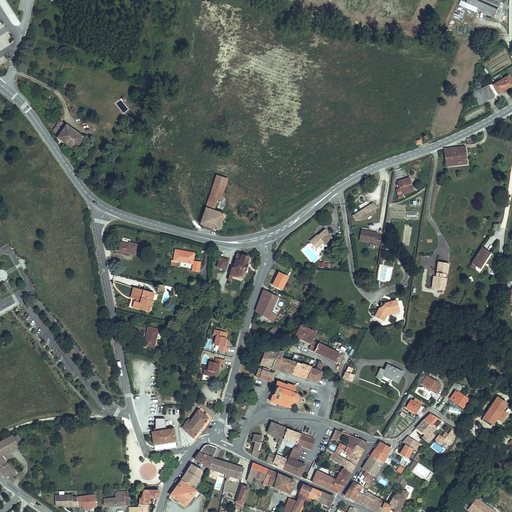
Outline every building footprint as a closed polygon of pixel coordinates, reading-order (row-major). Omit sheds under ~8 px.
[(466,0),(465,1),(462,0),(460,0),(458,5),(463,7),(470,11),(480,16),(492,21),(498,8),(501,0),(466,0)] [(481,105),(511,86),(511,77),(511,75),(496,84),(495,82),(475,94),(481,105)] [(63,119),(54,132),(70,144),(80,131),(63,119)] [(445,152),(446,167),(468,165),(466,149),(445,152)] [(216,184),(208,181),(205,190),(213,192),(216,184)] [(399,201),(398,199),(408,195),(406,188),(407,187),(406,182),(394,186),(396,192),(392,194),(395,202),(399,201)] [(208,205),(213,192),(205,190),(195,218),(213,224),(219,209),(208,205)] [(237,195),(235,200),(249,204),(250,199),(237,195)] [(364,207),(349,214),(352,219),(361,219),(374,213),(372,210),(375,209),(372,203),(368,205),(369,206),(364,209),(364,207)] [(314,231),(306,237),(313,246),(320,240),(321,241),(329,235),(323,227),(315,233),(314,231)] [(374,235),(356,232),(354,242),(376,247),(377,238),(373,237),(374,235)] [(119,238),(117,246),(133,250),(136,240),(128,238),(128,240),(119,238)] [(183,249),(184,247),(175,245),(173,256),(192,259),(193,251),(183,249)] [(474,245),(465,259),(469,262),(473,264),(482,250),(474,245)] [(248,252),(235,248),(234,253),(232,257),(233,258),(231,264),(230,263),(226,276),(229,277),(230,273),(240,277),(248,252)] [(226,256),(218,253),(215,262),(223,265),(226,256)] [(193,257),(191,267),(198,269),(200,259),(193,257)] [(440,294),(444,266),(434,265),(432,276),(431,280),(429,279),(427,292),(440,294)] [(379,266),(378,281),(391,281),(392,266),(379,266)] [(276,269),(272,281),(280,284),(285,272),(276,269)] [(135,294),(133,299),(150,304),(153,293),(148,292),(150,286),(144,284),(145,283),(139,281),(138,285),(133,284),(132,289),(137,291),(137,294),(135,294)] [(275,292),(264,286),(255,307),(266,315),(271,303),(275,292)] [(376,304),(370,317),(379,321),(383,312),(395,308),(392,299),(376,304)] [(148,321),(143,341),(153,343),(158,324),(148,321)] [(273,323),(267,329),(273,336),(280,330),(273,323)] [(291,334),(307,341),(308,340),(308,337),(309,335),(312,331),(295,324),(291,334)] [(225,328),(215,325),(214,331),(211,339),(217,341),(215,345),(224,348),(225,343),(223,342),(224,337),(223,337),(223,334),(225,328)] [(308,340),(307,341),(304,347),(319,353),(323,347),(308,340)] [(339,354),(323,347),(319,353),(336,361),(339,354)] [(270,365),(275,349),(261,349),(257,361),(270,365)] [(275,367),(281,350),(275,349),(270,365),(275,367)] [(280,368),(286,350),(284,350),(281,350),(275,367),(280,368)] [(285,370),(292,352),(286,350),(280,368),(285,370)] [(204,364),(202,369),(212,372),(214,365),(214,363),(216,364),(218,359),(220,359),(221,355),(213,352),(211,357),(206,355),(204,364)] [(295,358),(297,353),(292,352),(285,370),(290,371),(294,360),(295,358)] [(306,376),(310,365),(294,360),(290,371),(306,376)] [(319,370),(322,371),(324,364),(312,360),(310,365),(306,376),(315,379),(319,370)] [(383,363),(380,370),(376,368),(373,375),(377,377),(379,373),(386,376),(386,375),(389,376),(388,379),(394,381),(399,370),(383,363)] [(260,367),(256,366),(254,373),(269,379),(273,371),(268,369),(268,367),(261,365),(260,367)] [(419,365),(415,373),(416,373),(416,374),(418,376),(416,380),(415,380),(423,385),(430,390),(433,385),(430,383),(431,381),(422,374),(425,369),(419,365)] [(351,373),(346,371),(342,369),(340,377),(349,380),(351,373)] [(298,394),(298,392),(299,390),(293,387),(294,384),(286,381),(285,382),(276,378),(274,384),(271,383),(269,389),(271,390),(268,400),(275,403),(276,400),(293,408),(298,394)] [(452,378),(448,384),(454,388),(450,394),(451,395),(449,398),(460,406),(466,396),(456,389),(459,384),(452,378)] [(408,393),(405,392),(398,403),(413,412),(417,404),(418,401),(412,397),(410,400),(405,397),(408,393)] [(483,395),(475,407),(479,409),(487,398),(483,395)] [(493,401),(481,419),(489,425),(502,407),(493,401)] [(185,415),(180,424),(193,431),(205,411),(194,404),(188,416),(185,415)] [(428,410),(422,417),(433,428),(440,418),(428,410)] [(164,421),(162,414),(151,414),(151,417),(153,423),(164,421)] [(433,428),(422,417),(415,426),(426,435),(429,430),(431,431),(433,428)] [(268,418),(264,430),(270,432),(270,435),(273,436),(273,438),(278,440),(280,434),(284,425),(268,418)] [(164,421),(153,423),(151,429),(154,440),(175,436),(172,424),(165,425),(164,421)] [(284,425),(280,434),(294,439),(295,440),(298,431),(296,430),(284,425)] [(348,441),(345,440),(343,439),(341,442),(345,444),(351,448),(354,444),(362,447),(365,441),(334,426),(332,425),(331,428),(334,429),(336,431),(337,432),(347,436),(350,438),(348,441)] [(446,433),(450,437),(454,431),(449,428),(446,433)] [(18,441),(13,431),(0,437),(0,449),(1,450),(18,441)] [(309,447),(313,436),(298,431),(295,440),(291,444),(291,445),(296,448),(297,447),(300,442),(309,447)] [(256,447),(259,433),(251,432),(249,437),(252,438),(249,450),(252,452),(254,447),(256,447)] [(441,440),(443,437),(438,433),(434,438),(439,443),(441,440)] [(407,435),(401,440),(404,442),(409,446),(413,439),(407,435)] [(212,453),(215,445),(209,442),(210,440),(205,437),(194,455),(208,466),(208,465),(212,454),(212,453)] [(413,439),(409,446),(412,448),(417,441),(413,439)] [(385,454),(389,446),(386,444),(382,443),(377,440),(373,447),(385,454)] [(406,456),(412,448),(409,446),(404,442),(399,451),(403,453),(402,454),(406,456)] [(263,444),(260,443),(257,454),(262,456),(265,448),(263,447),(263,444)] [(345,454),(344,457),(353,463),(362,447),(354,444),(351,448),(345,444),(343,448),(352,454),(350,457),(345,454)] [(287,453),(282,465),(293,470),(295,471),(296,469),(295,468),(297,465),(298,466),(301,461),(291,455),(292,452),(295,454),(297,449),(296,448),(291,445),(287,453)] [(507,446),(499,454),(504,458),(511,450),(507,446)] [(385,454),(373,447),(369,452),(382,461),(386,455),(385,454)] [(271,458),(274,451),(267,448),(265,455),(271,458)] [(1,450),(0,449),(0,463),(8,473),(15,469),(1,450)] [(276,451),(272,461),(282,465),(287,453),(283,452),(282,454),(276,451)] [(344,457),(335,451),(331,457),(340,463),(342,464),(349,469),(353,463),(344,457)] [(382,461),(369,452),(365,459),(379,467),(382,461)] [(212,454),(208,465),(226,471),(229,460),(212,454)] [(251,459),(246,477),(250,477),(252,472),(257,474),(256,476),(260,478),(259,482),(264,485),(265,481),(267,473),(264,472),(267,465),(263,464),(257,461),(251,459)] [(379,467),(365,459),(361,464),(360,466),(366,470),(374,474),(379,467)] [(191,460),(180,476),(193,486),(202,469),(202,466),(191,460)] [(243,464),(229,460),(226,471),(240,475),(243,464)] [(412,470),(417,463),(413,460),(408,467),(412,470)] [(267,473),(265,481),(287,489),(292,476),(273,468),(267,465),(264,472),(267,473)] [(321,484),(327,472),(322,469),(315,466),(309,478),(315,481),(321,484)] [(334,476),(333,479),(341,484),(349,470),(341,466),(334,476)] [(374,474),(366,470),(363,474),(367,476),(371,479),(374,474)] [(334,476),(327,472),(321,484),(328,487),(333,479),(334,476)] [(385,504),(382,502),(378,510),(383,511),(384,511),(388,505),(392,506),(391,509),(396,511),(399,506),(398,506),(403,494),(404,495),(407,489),(401,486),(404,480),(398,474),(393,479),(398,486),(390,497),(385,504)] [(193,486),(180,476),(179,478),(169,492),(184,502),(196,487),(193,486)] [(333,479),(328,487),(337,491),(341,484),(333,479)] [(365,488),(366,486),(351,479),(347,486),(355,490),(362,493),(365,488)] [(300,480),(297,488),(304,491),(307,483),(304,482),(300,480)] [(319,489),(307,483),(304,491),(309,494),(316,497),(319,489)] [(368,483),(366,486),(365,488),(372,493),(375,489),(368,483)] [(136,499),(144,498),(145,493),(146,493),(147,492),(148,490),(153,490),(155,490),(154,487),(154,485),(141,486),(136,499)] [(244,497),(247,488),(240,485),(235,502),(242,505),(243,500),(244,497)] [(120,500),(119,486),(113,487),(113,489),(110,489),(110,494),(99,495),(99,501),(120,500)] [(355,490),(347,486),(342,493),(351,497),(355,490)] [(296,493),(302,496),(302,495),(304,491),(297,488),(296,493)] [(362,493),(355,490),(351,497),(378,510),(382,502),(379,499),(382,494),(375,489),(372,493),(365,488),(362,493)] [(332,496),(319,489),(316,497),(329,504),(332,496)] [(72,490),(49,493),(51,503),(59,502),(68,501),(68,502),(74,502),(72,490)] [(260,492),(255,503),(264,506),(268,496),(260,492)] [(289,511),(291,508),(293,502),(294,498),(295,496),(287,494),(283,505),(279,511),(289,511)] [(135,501),(126,502),(127,510),(134,511),(142,511),(144,498),(136,499),(135,501)] [(296,511),(299,504),(293,502),(291,508),(296,511)]
